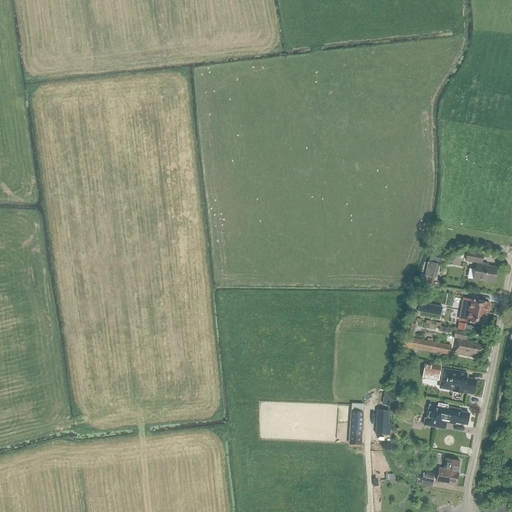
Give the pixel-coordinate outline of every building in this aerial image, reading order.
[(473,280),(494,284),(497,268),(484,265),(484,264),(482,263),(484,255),(468,252),(466,261),(477,263),(473,280)] [(435,278),(438,264),(427,261),(423,275),(419,274),(418,281),(432,284),(434,278),(435,278)] [(490,303),(469,299),(467,307),(470,307),(468,314),(467,314),(465,321),(485,325),(490,303)] [(480,355),(482,346),(471,344),(471,342),(466,341),(468,333),(455,330),(453,338),(457,339),(454,353),(475,357),(475,354),(480,355)] [(403,336),(401,347),(448,356),(450,345),(403,336)] [(421,378),(438,381),(440,365),(424,362),(421,378)] [(443,369),(442,376),(443,376),(440,388),(451,390),(451,391),(461,393),(461,392),(473,394),(475,380),(465,378),(466,373),(443,369)] [(399,395),(398,395),(388,392),(387,399),(390,400),(397,401),(399,395)] [(466,425),(468,414),(460,412),(460,410),(447,407),(448,405),(430,401),(426,418),(424,418),(423,425),(435,427),(436,421),(455,424),(455,422),(466,425)] [(388,411),(376,410),(375,435),(389,435),(390,423),(388,423),(388,411)] [(350,411),(349,436),(360,437),(362,412),(350,411)] [(458,473),(457,473),(459,461),(446,459),(444,469),(439,468),(436,484),(456,487),(458,473)] [(422,477),(420,484),(432,486),(434,474),(425,472),(424,477),(422,477)]
